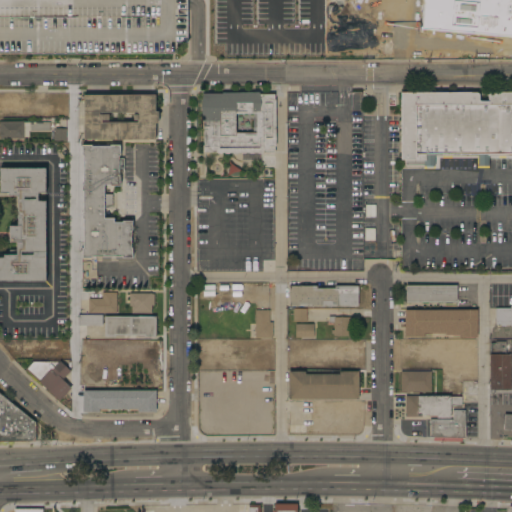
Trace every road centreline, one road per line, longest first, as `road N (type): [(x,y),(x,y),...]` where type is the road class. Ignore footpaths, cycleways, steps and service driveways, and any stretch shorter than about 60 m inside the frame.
road 1 (residential): [(0,74),(511,75)]
road 2 (residential): [(182,488),(181,76)]
road 3 (primary): [(381,460),(69,462)]
road 4 (residential): [(381,487),(382,282)]
road 5 (primary): [(182,488),(334,486)]
